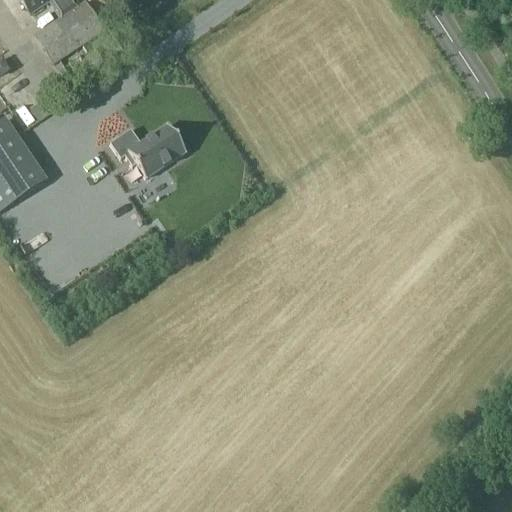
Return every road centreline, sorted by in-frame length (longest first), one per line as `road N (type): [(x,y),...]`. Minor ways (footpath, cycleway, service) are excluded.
road 1 (secondary): [(511,130),(427,0)]
road 2 (unclassified): [(414,511),(511,394)]
